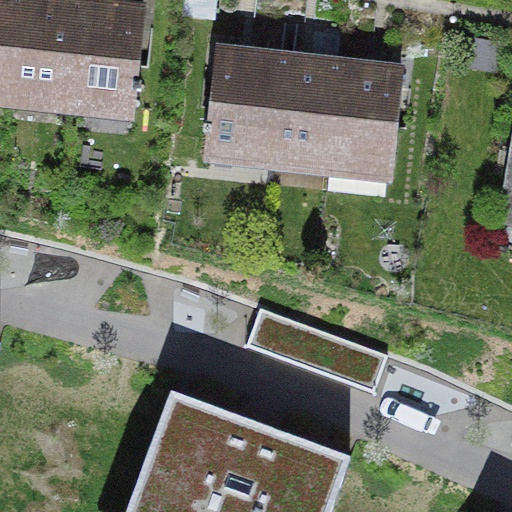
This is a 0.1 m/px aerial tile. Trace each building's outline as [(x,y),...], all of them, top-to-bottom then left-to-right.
[(0,0),(0,106),(8,107),(19,0),(0,0)] [(19,0),(8,107),(65,113),(77,5),(27,0),(19,0)] [(148,13),(77,5),(65,113),(137,121),(148,13)] [(208,157),(266,162),(275,60),(217,54),(208,157)] [(266,162),(328,167),(337,65),(275,60),(266,162)] [(400,71),(337,65),(328,167),(391,173),(400,71)] [(511,133),(497,214),(511,216),(511,133)] [(386,356),(259,308),(245,344),(373,391),(386,356)] [(333,511),(352,465),(167,393),(120,511),(333,511)]
